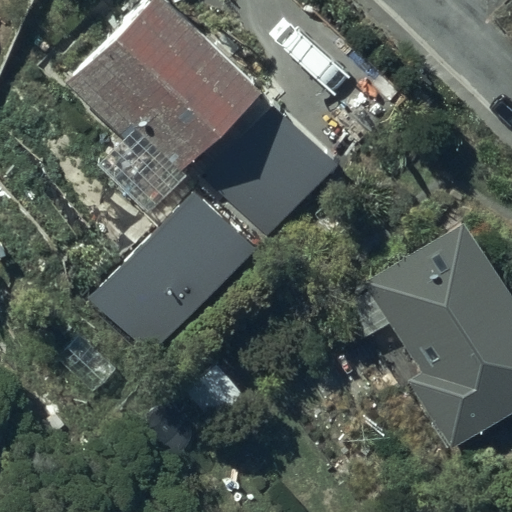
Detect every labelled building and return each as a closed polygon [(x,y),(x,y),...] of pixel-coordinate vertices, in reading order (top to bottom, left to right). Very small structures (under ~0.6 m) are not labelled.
[(267,101),(159,0),(151,0),(58,98),(118,154),(139,132),(191,181),(267,101)] [(282,224),(223,174),(200,202),(258,252),(282,224)] [(511,420),(511,303),(466,226),(357,291),(454,455),(511,420)] [(115,378),(76,345),(52,373),(91,406),(115,378)] [(248,407),(220,376),(191,401),(219,433),(248,407)]
